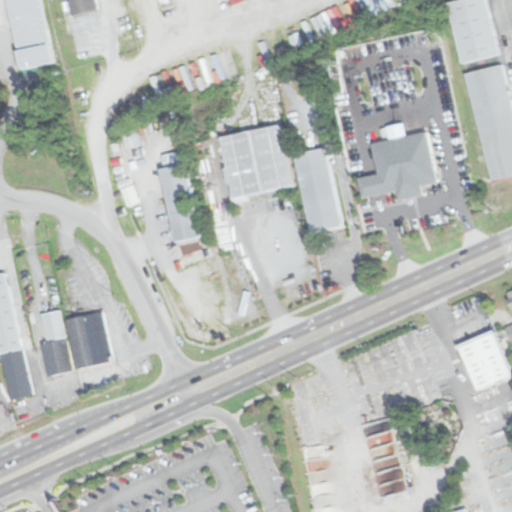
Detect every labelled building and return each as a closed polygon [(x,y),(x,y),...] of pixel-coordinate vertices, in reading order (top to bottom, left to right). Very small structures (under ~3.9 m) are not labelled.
[(5,0),(19,69),(50,63),(37,0),(5,0)] [(96,0),(69,0),(72,16),(99,11),(96,0)] [(452,0),(448,1),(461,63),(499,55),(486,0),(452,0)] [(493,181),(511,176),(511,102),(502,64),(465,73),(493,181)] [(295,185),(280,123),(218,138),(233,200),(295,185)] [(141,129),(143,141),(164,137),(162,124),(141,129)] [(139,145),(136,131),(124,133),(127,148),(139,145)] [(373,143),(380,173),(384,191),(398,188),(399,197),(423,192),(421,183),(437,180),(427,131),(373,143)] [(341,227),(325,147),(294,154),(310,233),(341,227)] [(160,168),(175,242),(200,237),(185,164),(160,168)] [(380,173),(360,178),(364,196),(384,191),(380,173)] [(122,190),(128,206),(139,202),(134,186),(122,190)] [(0,273),(0,356),(10,400),(33,394),(6,272),(0,273)] [(42,343),(48,375),(72,371),(62,310),(42,313),(47,342),(42,343)] [(105,312),(68,319),(77,370),(114,363),(105,312)] [(511,372),(495,333),(461,347),(479,390),(511,375),(511,372)] [(0,404),(9,401),(1,382),(0,382),(0,404)] [(219,467),(226,510),(215,511),(272,511),(264,460),(219,467)]
